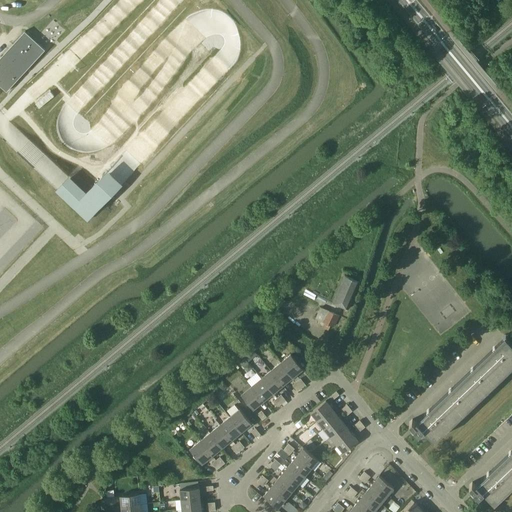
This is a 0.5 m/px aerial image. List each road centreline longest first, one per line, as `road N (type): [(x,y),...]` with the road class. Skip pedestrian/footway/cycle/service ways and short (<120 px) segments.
road 1 (secondary): [(402,0),(511,133)]
road 2 (secondary): [(511,120),(411,0)]
